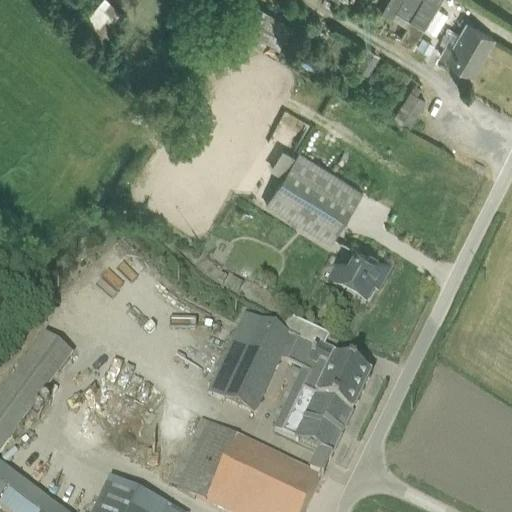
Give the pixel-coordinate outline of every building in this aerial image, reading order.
[(102,44),(134,6),(125,0),(100,0),(80,25),(102,44)] [(255,2),(242,23),(238,21),(250,0),(234,0),(219,22),(262,48),(267,39),(286,49),(299,27),(255,2)] [(387,0),(381,12),(404,26),(397,38),(410,48),(424,26),(439,0),(387,0)] [(448,12),(439,6),(424,26),(436,34),(448,12)] [(203,18),(192,34),(225,55),(236,37),(203,18)] [(493,37),(465,20),(458,33),(447,26),(439,40),(444,43),(438,52),(472,72),(493,37)] [(413,120),(424,95),(408,88),(396,112),(413,120)] [(363,191),(298,150),(295,156),(282,148),(270,168),(282,176),(265,203),(329,243),(363,191)] [(384,283),(392,268),(353,248),(339,274),(334,270),(324,288),(364,309),(379,280),(384,283)] [(243,319),(205,396),(251,418),(277,364),(300,375),(293,390),(314,400),(293,445),(330,463),(369,381),(344,368),(346,363),(322,351),(327,341),(284,320),(277,335),(243,319)] [(0,396),(0,511),(161,511),(107,485),(93,511),(55,511),(0,468),(0,457),(69,361),(43,341),(0,396)] [(200,425),(169,489),(205,507),(204,509),(210,511),(306,511),(321,483),(200,425)]
